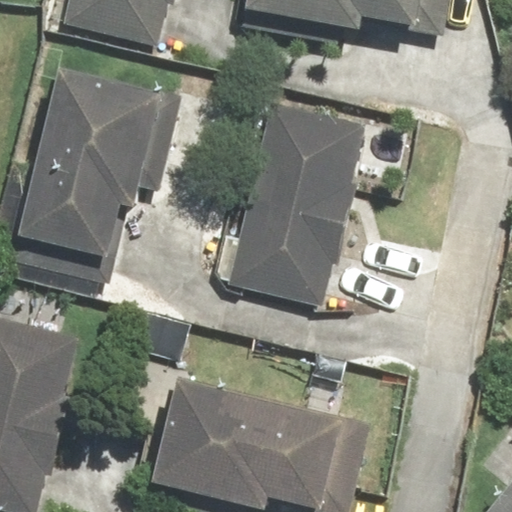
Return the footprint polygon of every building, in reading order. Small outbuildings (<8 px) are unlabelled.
[(74,0),(70,18),(169,47),(182,0),(74,0)] [(442,0),(256,0),(251,33),(291,39),(295,13),(388,27),(390,14),(439,22),(442,0)] [(188,95),(74,71),(22,269),(126,291),(143,212),(161,216),(188,95)] [(275,120),(237,286),(342,307),(377,127),(300,112),(298,124),(275,120)] [(0,510),(11,511),(46,511),(52,478),(68,480),(92,333),(0,317),(0,510)] [(342,508),(359,419),(360,412),(193,381),(175,481),(290,502),(291,498),(342,508)] [(511,497),(499,511),(511,511),(511,434),(482,473),(511,497)]
